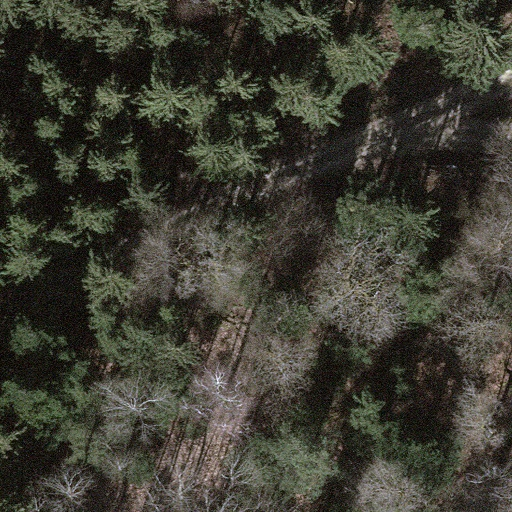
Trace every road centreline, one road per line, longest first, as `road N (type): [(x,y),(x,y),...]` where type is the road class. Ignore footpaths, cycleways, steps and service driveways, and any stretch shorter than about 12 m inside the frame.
road 1 (track): [(364,140),(135,226),(0,300)]
road 2 (track): [(511,81),(364,140)]
road 3 (track): [(511,138),(364,140)]
